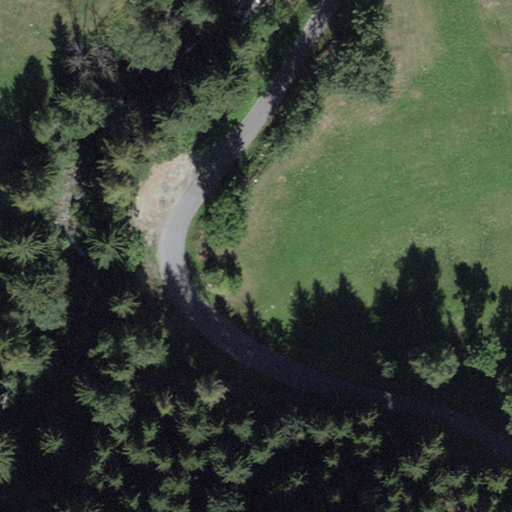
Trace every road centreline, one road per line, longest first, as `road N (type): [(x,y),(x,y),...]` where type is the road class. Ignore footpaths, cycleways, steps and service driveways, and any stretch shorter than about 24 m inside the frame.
road 1 (unclassified): [(195,310),(274,357),(448,413),(511,451)]
road 2 (unclassified): [(331,0),(194,196),(170,248)]
